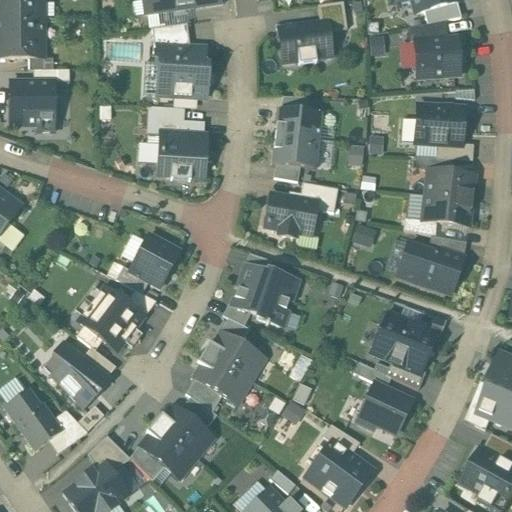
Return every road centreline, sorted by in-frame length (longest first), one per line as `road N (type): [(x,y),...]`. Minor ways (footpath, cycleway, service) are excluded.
road 1 (residential): [(386,511),(445,412),(497,262),(508,135),(497,0)]
road 2 (residential): [(218,235),(0,154)]
road 3 (residential): [(239,38),(239,143),(218,235)]
road 4 (residential): [(218,235),(192,306),(147,380)]
